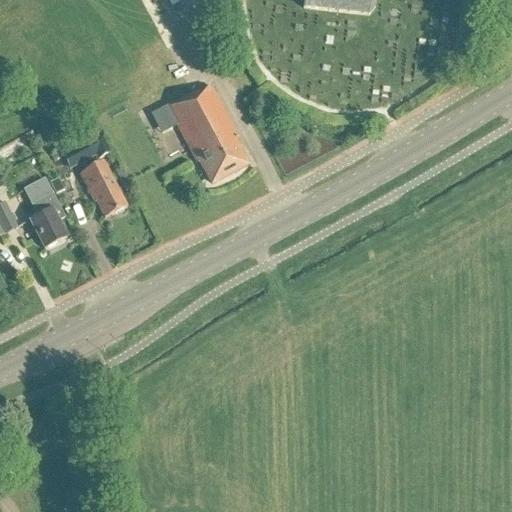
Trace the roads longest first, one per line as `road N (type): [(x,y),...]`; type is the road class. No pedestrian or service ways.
road 1 (primary): [(0,373),(283,226)]
road 2 (primary): [(283,226),(511,95)]
